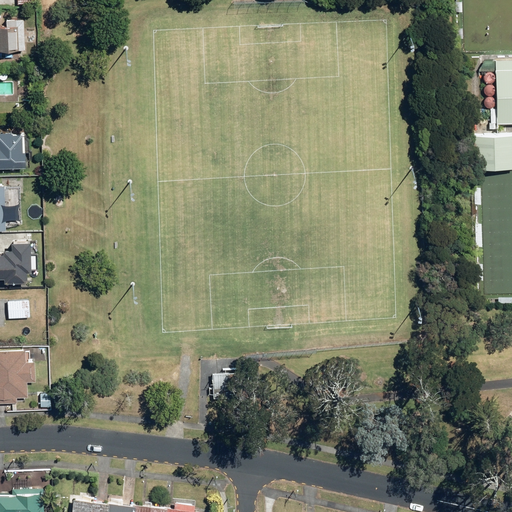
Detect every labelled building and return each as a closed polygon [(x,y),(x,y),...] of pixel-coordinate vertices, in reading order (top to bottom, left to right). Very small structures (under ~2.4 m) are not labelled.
[(464,0),(453,0),(453,11),(464,11),(464,0)] [(8,25),(0,25),(0,48),(27,49),(27,18),(8,18),(8,25)] [(464,26),(453,25),(453,39),(464,39),(464,26)] [(511,58),(497,59),(498,122),(511,121),(511,58)] [(497,69),(497,59),(480,60),(480,70),(484,70),(497,69)] [(17,129),(0,128),(0,165),(29,165),(29,149),(25,149),(25,132),(17,132),(17,129)] [(511,133),(474,134),(475,166),(511,165),(511,133)] [(7,181),(0,181),(0,228),(8,229),(8,224),(22,223),(21,186),(7,187),(7,181)] [(33,270),(31,238),(13,239),(14,246),(6,246),(6,251),(0,251),(0,276),(5,276),(5,283),(29,282),(29,270),(33,270)] [(9,298),(9,316),(30,316),(31,299),(9,298)] [(26,349),(0,349),(0,401),(18,401),(18,396),(29,396),(29,380),(36,380),(35,360),(26,361),(26,349)] [(254,373),(214,372),(214,397),(254,396),(254,373)] [(14,493),(0,492),(0,511),(47,511),(48,488),(14,487),(14,493)] [(167,504),(74,497),(73,511),(192,511),(193,500),(167,498),(167,504)]
